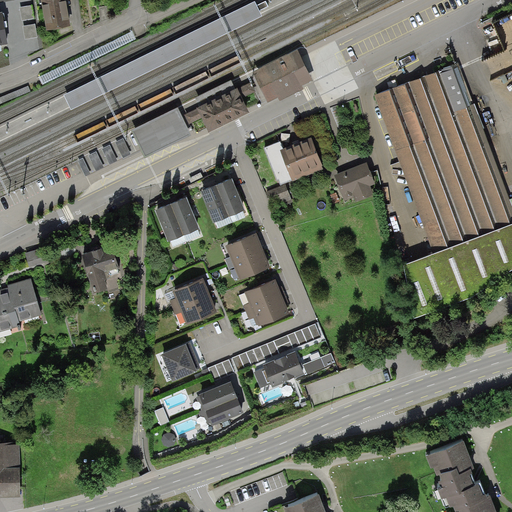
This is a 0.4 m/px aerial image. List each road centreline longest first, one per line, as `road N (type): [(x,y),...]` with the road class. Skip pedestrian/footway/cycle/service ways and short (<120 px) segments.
road 1 (primary): [(69,511),(163,486),(511,358)]
road 2 (unknown): [(355,70),(399,221),(424,271),(511,243)]
road 3 (residential): [(233,133),(306,316),(212,355)]
road 4 (residential): [(233,133),(500,0)]
road 5 (residential): [(197,149),(61,215)]
road 6 (unknown): [(511,157),(457,20)]
road 7 (unclassified): [(0,81),(128,18)]
